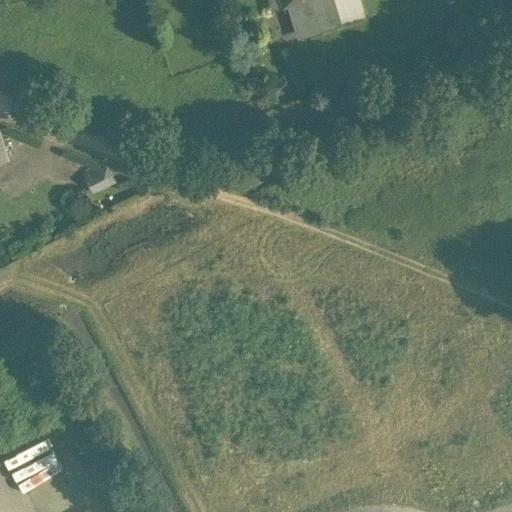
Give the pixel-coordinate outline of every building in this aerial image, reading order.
[(281,0),(283,6),(291,3),(297,24),(319,17),(314,0),(281,0)] [(332,0),(314,0),(319,17),(322,27),(339,22),(332,0)] [(359,0),(332,0),(339,22),(364,15),(359,0)] [(511,113),(179,261),(308,490),(511,406),(511,113)] [(102,169),(100,166),(86,173),(94,189),(114,179),(107,167),(102,169)]
